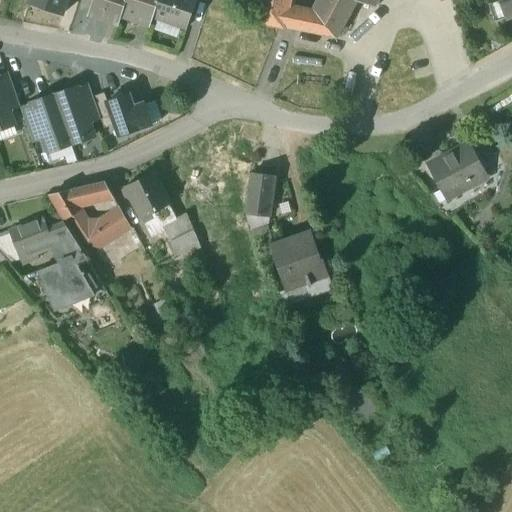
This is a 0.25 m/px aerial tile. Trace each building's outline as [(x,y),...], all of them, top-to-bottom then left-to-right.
[(66,0),(30,0),(29,4),(61,15),(66,0)] [(91,0),(86,16),(119,27),(122,18),(121,18),(127,0),(91,0)] [(127,0),(121,18),(122,18),(149,29),(153,17),(158,0),(127,0)] [(158,0),(153,17),(186,28),(195,0),(158,0)] [(259,0),(255,22),(282,28),(286,9),(287,0),(259,0)] [(323,0),(315,15),(286,9),(282,28),(313,34),(317,17),(339,29),(354,2),(354,0),(323,0)] [(354,0),(354,2),(375,9),(379,0),(354,0)] [(499,0),(481,0),(487,18),(492,16),(488,5),(500,1),(499,0)] [(511,0),(499,0),(500,1),(506,20),(511,18),(511,0)] [(500,1),(488,5),(492,16),(494,24),(506,20),(500,1)] [(339,29),(317,17),(313,34),(334,38),(339,29)] [(8,75),(0,77),(0,89),(8,113),(20,109),(8,75)] [(88,87),(77,91),(89,125),(100,121),(92,98),(88,87)] [(0,130),(13,126),(8,113),(0,89),(0,130)] [(76,89),(53,97),(70,146),(93,138),(89,125),(77,91),(76,89)] [(106,103),(103,94),(92,98),(100,121),(103,130),(114,127),(106,103)] [(106,103),(114,127),(118,138),(151,127),(143,105),(132,109),(128,95),(106,103)] [(53,97),(31,105),(31,106),(43,141),(48,154),(70,146),(53,97)] [(31,106),(20,110),(32,144),(43,141),(31,106)] [(468,146),(431,166),(448,199),(485,179),(483,174),(484,174),(486,167),(483,162),(477,160),(476,161),(468,146)] [(153,174),(124,189),(140,221),(140,220),(143,226),(152,221),(149,216),(153,214),(161,229),(175,222),(175,221),(168,207),(169,206),(153,174)] [(273,178),(251,175),(246,215),(268,218),(273,178)] [(104,184),(68,193),(77,207),(112,199),(104,184)] [(68,193),(49,197),(50,198),(63,222),(63,221),(80,211),(77,207),(68,193)] [(80,211),(63,221),(86,256),(129,229),(118,210),(97,223),(97,243),(85,243),(85,223),(86,220),(80,211)] [(56,214),(42,220),(46,230),(63,224),(56,214)] [(175,222),(161,229),(169,244),(192,232),(185,215),(175,221),(175,222)] [(87,262),(63,224),(46,230),(42,220),(10,232),(21,261),(22,261),(24,266),(39,261),(36,255),(51,250),(57,265),(60,272),(75,266),(87,262)] [(85,223),(85,243),(97,243),(97,223),(85,223)] [(192,232),(169,244),(174,255),(197,243),(193,232),(192,232)] [(310,232),(269,247),(284,293),(328,278),(322,261),(320,261),(310,232)] [(6,235),(0,237),(0,256),(8,265),(17,262),(6,235)] [(57,265),(37,273),(43,290),(46,296),(51,294),(58,312),(69,308),(68,304),(92,295),(75,266),(60,272),(57,265)] [(37,273),(20,280),(35,297),(43,290),(37,273)] [(372,388),(348,401),(358,419),(382,406),(372,388)]
